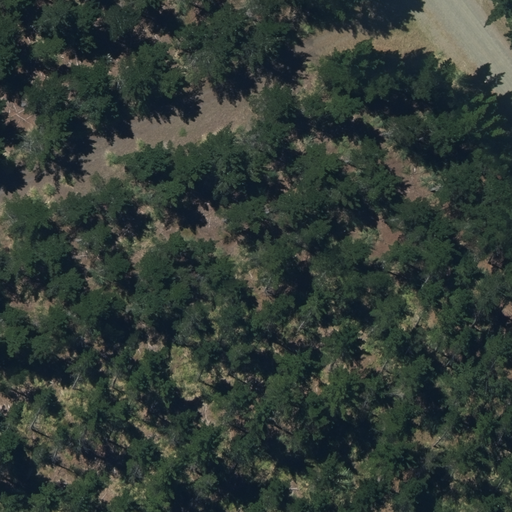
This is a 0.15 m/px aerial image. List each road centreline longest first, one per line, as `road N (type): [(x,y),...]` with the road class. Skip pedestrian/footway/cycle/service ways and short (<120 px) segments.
road 1 (track): [(0,260),(160,183),(425,80)]
road 2 (unclassified): [(364,0),(511,190)]
